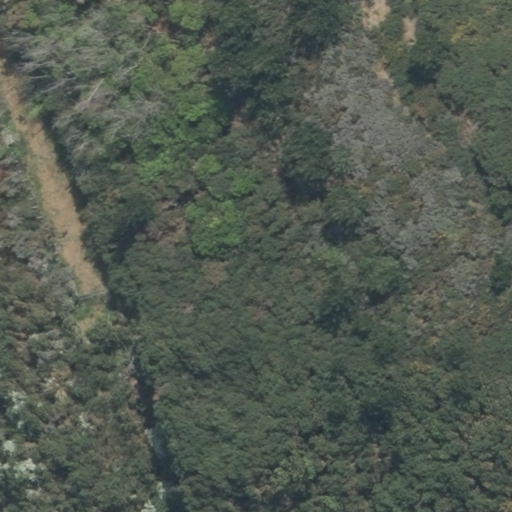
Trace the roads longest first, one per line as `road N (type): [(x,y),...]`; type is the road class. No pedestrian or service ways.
road 1 (track): [(155,511),(65,191),(0,52)]
road 2 (track): [(511,217),(448,171),(408,112),(385,67),(385,0)]
